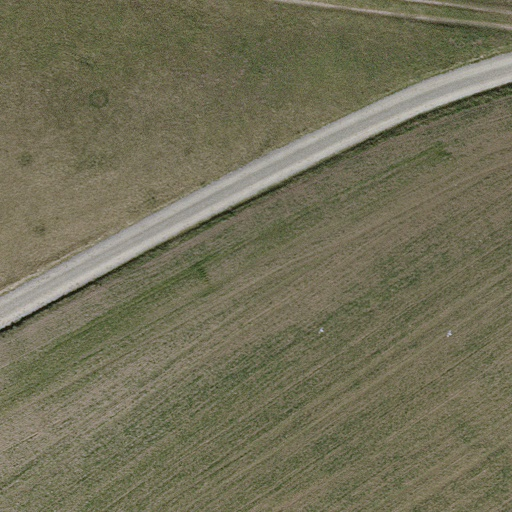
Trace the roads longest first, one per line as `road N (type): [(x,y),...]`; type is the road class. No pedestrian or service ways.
road 1 (track): [(511,70),(355,133),(0,320)]
road 2 (track): [(511,23),(360,0)]
